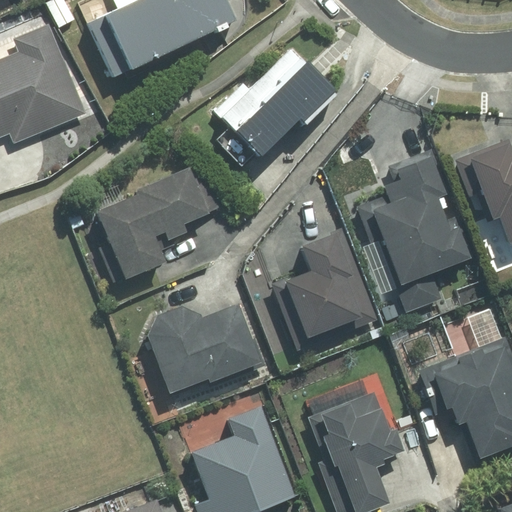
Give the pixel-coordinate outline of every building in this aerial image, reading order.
[(82,0),(90,17),(115,73),(242,16),(234,0),(82,0)] [(0,134),(11,131),(15,141),(87,111),(50,21),(18,34),(25,49),(0,59),(0,134)] [(322,96),(283,54),(245,89),(239,83),(203,117),(220,135),(211,144),(238,174),(322,96)] [(495,143),(444,165),(459,199),(465,196),(478,224),(487,220),(501,253),(511,247),(511,161),(504,164),(495,143)] [(436,201),(419,157),(380,171),(388,192),(354,205),(370,249),(354,255),(375,311),(394,303),(398,314),(437,299),(429,278),(463,265),(449,230),(439,234),(428,204),(436,201)] [(181,176),(84,218),(114,287),(153,270),(142,246),(155,240),(157,247),(179,237),(175,228),(199,217),(181,176)] [(298,277),(267,290),(291,351),(353,326),(338,287),(345,284),(328,241),(289,256),(298,277)] [(228,312),(192,326),(169,312),(144,324),(135,349),(155,400),(197,384),(199,390),(251,369),(228,312)] [(511,395),(491,343),(410,376),(418,396),(428,392),(445,434),(459,428),(473,464),(511,448),(511,395)] [(368,397),(302,426),(320,468),(312,471),(330,511),(371,511),(380,508),(365,473),(395,460),(368,397)] [(199,507),(188,511),(262,511),(291,500),(253,408),(210,425),(218,444),(180,460),(199,507)] [(168,511),(163,497),(119,511),(168,511)] [(511,511),(511,502),(486,511),(511,511)]
